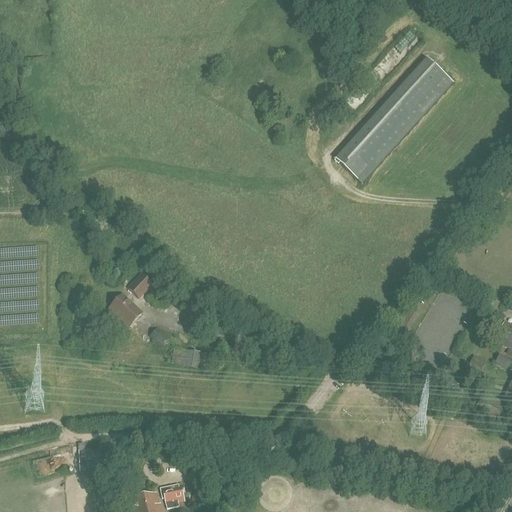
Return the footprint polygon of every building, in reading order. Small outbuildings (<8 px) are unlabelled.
[(339,164),(362,184),(453,84),(426,60),(334,162),(338,165),(339,164)] [(139,301),(153,285),(141,275),(127,289),(139,301)] [(143,314),(122,295),(108,311),(129,331),(143,314)] [(203,330),(212,312),(196,305),(187,321),(203,330)] [(511,325),(504,322),(495,343),(508,349),(506,355),(500,352),(494,365),(509,372),(511,365),(511,325)] [(161,349),(162,348),(169,340),(158,329),(149,339),(161,349)] [(174,349),(174,351),(171,366),(217,374),(220,357),(174,349)] [(465,368),(468,369),(467,371),(480,376),(486,362),(474,356),(470,364),(468,362),(465,368)] [(458,380),(447,376),(442,389),(453,393),(458,380)] [(482,393),(479,400),(474,398),(468,411),(474,413),(473,413),(481,417),(490,397),(482,393)] [(464,398),(460,409),(466,411),(470,400),(464,398)] [(105,464),(114,464),(125,463),(124,460),(129,460),(129,452),(124,453),(124,449),(84,450),(78,450),(79,473),(86,473),(105,471),(105,464)] [(190,470),(202,472),(205,456),(193,454),(190,470)] [(195,483),(190,505),(212,510),(215,487),(195,483)] [(185,503),(183,494),(182,489),(179,489),(179,488),(178,486),(171,488),(172,491),(163,493),(164,500),(166,507),(167,511),(179,508),(178,504),(185,503)] [(125,501),(127,511),(131,510),(131,511),(160,511),(156,494),(125,501)]
